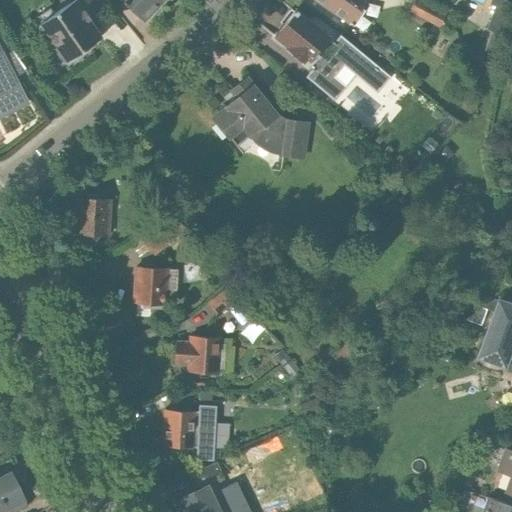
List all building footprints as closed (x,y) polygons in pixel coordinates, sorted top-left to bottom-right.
[(67,62),(101,38),(89,20),(104,9),(97,0),(71,0),(72,0),(40,22),(67,62)] [(160,3),(157,0),(121,0),(143,21),(152,12),(157,15),(162,10),(159,5),(160,3)] [(366,0),(314,0),(351,24),(366,0)] [(439,27),(446,15),(418,0),(415,0),(409,11),(439,27)] [(484,29),(500,35),(511,1),(508,0),(488,0),(487,4),(492,6),(484,29)] [(338,81),(357,59),(297,10),(274,36),(315,70),(319,65),(338,81)] [(0,94),(20,85),(16,77),(14,72),(25,67),(15,51),(6,56),(0,44),(0,94)] [(367,54),(357,65),(381,86),(391,75),(367,54)] [(238,98),(214,118),(237,147),(250,136),(253,140),(264,131),(281,140),(278,154),(284,155),(284,154),(303,157),(308,124),(280,120),(248,78),(232,91),(238,98)] [(345,135),(334,124),(327,133),(338,143),(345,135)] [(108,236),(110,200),(79,198),(78,234),(108,236)] [(141,241),(153,257),(185,232),(173,216),(141,241)] [(136,267),(135,303),(137,303),(136,316),(162,317),(163,304),(165,305),(167,269),(136,267)] [(255,315),(230,284),(207,303),(217,315),(226,307),(242,326),(255,315)] [(482,307),(493,312),(498,299),(495,298),(482,307)] [(511,304),(498,299),(493,312),(478,356),(504,366),(507,358),(511,359),(511,304)] [(176,340),(174,364),(189,365),(188,372),(219,374),(220,373),(222,338),(191,336),(190,341),(176,340)] [(290,359),(282,348),(274,355),(282,366),(290,359)] [(290,359),(282,366),(291,376),(299,369),(290,359)] [(316,399),(307,403),(312,415),(322,411),(316,399)] [(214,407),(197,406),(196,412),(165,410),(163,446),(194,448),(194,460),(211,461),(214,407)] [(334,424),(328,422),(323,425),(321,431),(323,436),(329,438),(335,435),(337,430),(334,424)] [(511,450),(506,449),(502,460),(498,471),(511,476),(506,492),(511,493),(511,450)] [(202,481),(219,473),(214,462),(197,470),(202,481)] [(0,479),(0,511),(8,509),(9,511),(16,511),(28,506),(12,474),(0,479)] [(185,511),(220,511),(207,486),(179,499),(185,511)] [(474,494),(463,490),(458,503),(469,507),(474,494)] [(511,511),(511,505),(489,497),(483,511),(511,511)]
